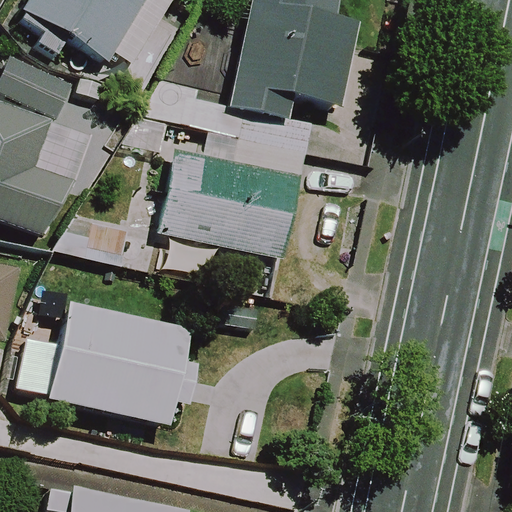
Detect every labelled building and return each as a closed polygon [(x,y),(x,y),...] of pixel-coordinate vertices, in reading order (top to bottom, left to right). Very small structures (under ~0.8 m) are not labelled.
[(33,0),(21,24),(124,82),(168,3),(162,0),(33,0)] [(350,35),(227,0),(222,0),(192,105),(278,130),(285,104),(326,116),(350,35)] [(61,91),(1,68),(0,70),(0,231),(45,248),(66,192),(28,177),(61,91)] [(217,155),(171,147),(154,247),(162,249),(158,276),(207,285),(213,254),(279,265),(294,182),(215,168),(217,155)] [(22,273),(0,268),(0,349),(5,351),(22,273)] [(191,345),(61,315),(52,356),(21,349),(8,401),(161,436),(168,406),(184,409),(192,374),(184,372),(191,345)] [(137,511),(45,492),(40,511),(137,511)]
